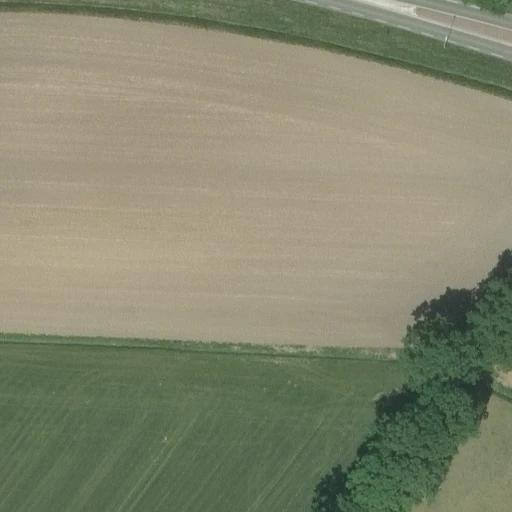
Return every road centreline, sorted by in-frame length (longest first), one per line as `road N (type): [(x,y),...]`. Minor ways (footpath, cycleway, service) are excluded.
road 1 (unclassified): [(354,511),(511,300)]
road 2 (secondary): [(511,36),(363,0)]
